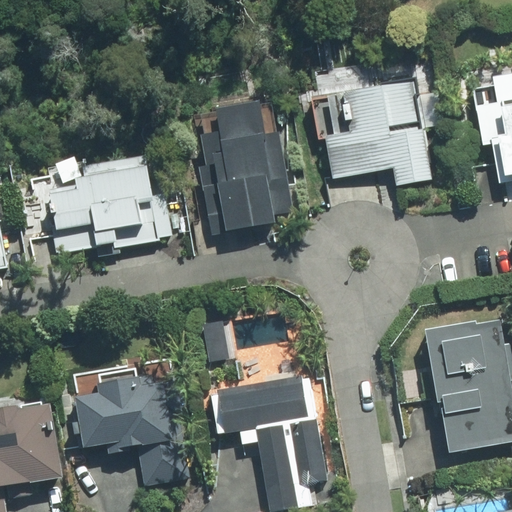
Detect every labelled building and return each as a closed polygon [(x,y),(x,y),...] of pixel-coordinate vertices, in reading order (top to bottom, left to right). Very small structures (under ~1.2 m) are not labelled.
[(495,146),(502,185),(511,183),(511,77),(478,84),(489,147),(495,146)] [(419,80),(319,98),(334,179),(398,168),(401,184),(436,178),(419,80)] [(277,102),(205,115),(214,166),(203,167),(215,234),(280,222),(279,213),(296,210),(277,102)] [(53,216),(60,255),(175,234),(168,195),(160,197),(152,156),(88,167),(91,180),(55,186),(60,214),(53,216)] [(0,270),(10,268),(0,211),(0,270)] [(511,364),(504,314),(430,326),(450,449),(511,438),(511,364)] [(226,322),(208,325),(214,361),(232,358),(226,322)] [(103,394),(80,397),(89,455),(140,446),(147,487),(187,480),(171,383),(156,385),(154,374),(101,383),(103,394)] [(315,377),(217,393),(224,436),(243,433),(245,444),(262,441),(273,511),(285,511),(314,507),(310,484),(332,481),(315,377)] [(0,511),(11,511),(7,486),(67,477),(55,403),(0,412),(0,511)]
